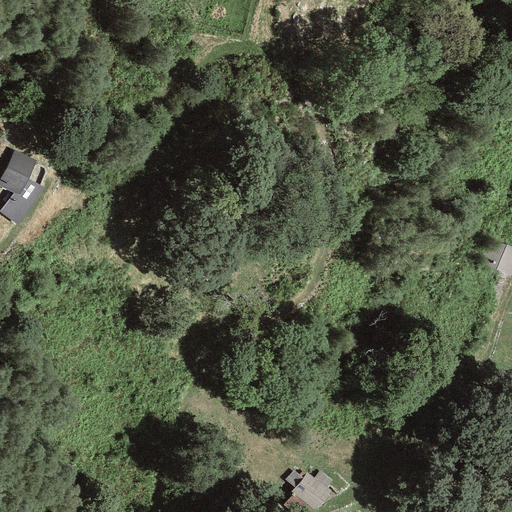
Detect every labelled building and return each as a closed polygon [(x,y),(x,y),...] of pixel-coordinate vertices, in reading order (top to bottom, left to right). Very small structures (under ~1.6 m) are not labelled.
[(32,160),(12,151),(0,175),(0,188),(11,194),(0,208),(0,213),(15,225),(41,188),(24,179),(32,160)] [(511,268),(511,250),(483,238),(472,263),(508,278),(511,268)] [(510,282),(476,268),(468,286),(502,300),(510,282)] [(478,463),(449,461),(448,476),(477,478),(478,463)] [(313,480),(304,473),(288,493),(310,511),(327,490),(324,487),(329,481),(319,472),(313,480)] [(511,486),(502,484),(496,502),(511,507),(511,486)] [(285,511),(275,503),(268,511),(285,511)]
